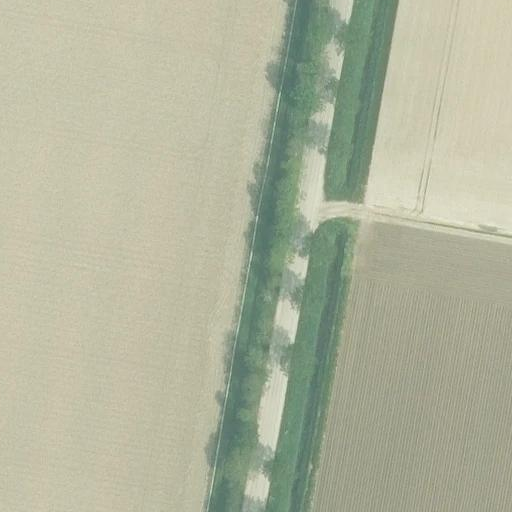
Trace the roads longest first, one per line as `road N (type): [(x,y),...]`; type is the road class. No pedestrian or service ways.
road 1 (unclassified): [(249,511),(339,0)]
road 2 (track): [(511,238),(304,202)]
